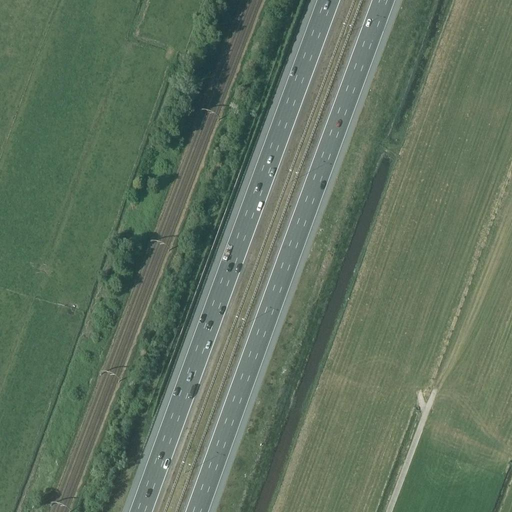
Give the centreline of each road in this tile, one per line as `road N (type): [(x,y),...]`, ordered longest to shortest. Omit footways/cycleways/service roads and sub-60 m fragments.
road 1 (motorway): [(328,0),(141,511)]
road 2 (motorway): [(198,511),(384,0)]
